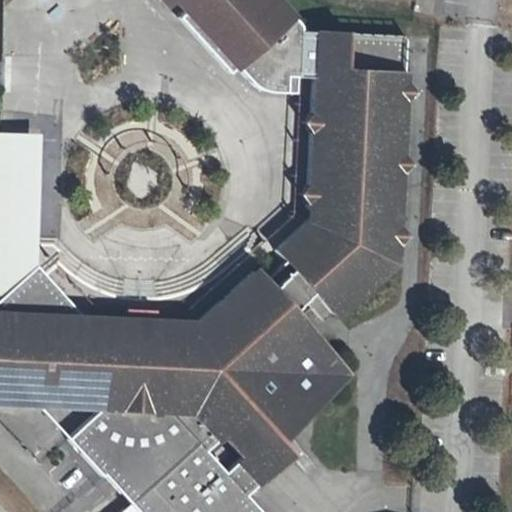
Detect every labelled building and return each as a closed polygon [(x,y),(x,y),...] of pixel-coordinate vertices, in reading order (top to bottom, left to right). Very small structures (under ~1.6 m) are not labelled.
[(314,347),(311,346),(288,345),(289,334),(279,323),(291,311),(311,292),(334,316),(380,274),(381,259),(394,259),(395,244),(398,240),(399,236),(400,232),(398,228),(396,224),(398,172),(401,168),(402,163),(401,157),(399,152),(401,101),(404,98),(405,93),(405,89),(404,85),(402,81),(404,35),(297,30),(283,29),(283,24),(261,0),(146,0),(148,1),(149,0),(159,0),(231,79),(234,82),(236,84),(239,86),(242,88),(245,89),(248,91),(251,92),(254,92),(257,93),(260,93),(263,92),(266,92),(270,91),(283,92),(284,76),(295,76),(313,78),(311,112),(308,115),(306,120),(306,124),(307,128),(310,132),(307,185),(304,189),(303,194),(303,199),(306,203),(306,207),(312,214),(275,249),(291,267),(268,288),(250,270),(183,330),(173,320),(165,327),(111,325),(104,318),(92,328),(35,264),(26,273),(32,141),(0,138),(0,295),(1,296),(0,296),(0,329),(2,332),(14,323),(34,347),(10,369),(13,379),(19,388),(27,396),(36,401),(46,404),(57,405),(67,403),(77,399),(86,392),(99,407),(66,437),(100,474),(102,472),(128,501),(137,511),(261,511),(245,493),(290,451),(277,436),(284,429),(274,418),(286,405),(287,395),(309,396),(312,396),(320,394),(327,390),(332,384),(335,377),(335,368),(333,361),(329,354),(322,349),(314,347)] [(312,335),(291,311),(279,323),(289,334),(288,345),(311,346),(312,335)] [(0,394),(27,396),(19,388),(13,379),(10,369),(34,347),(14,323),(2,332),(0,329),(0,394)] [(309,407),(309,396),(287,395),(286,405),(274,418),(284,429),(309,407)] [(137,511),(128,501),(116,511),(137,511)]
